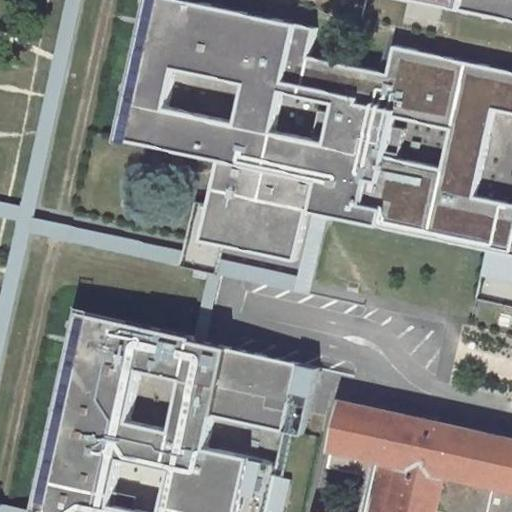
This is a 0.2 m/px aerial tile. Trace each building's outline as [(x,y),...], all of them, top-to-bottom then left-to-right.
[(511,111),(511,70),(394,44),(387,72),(309,55),(315,26),(197,0),(148,0),(127,97),(166,106),(175,66),(245,82),(236,122),(273,130),(282,90),(334,102),(325,142),(385,155),(394,116),(450,129),(442,168),(479,176),(494,107),(511,111)] [(511,0),(418,0),(511,20),(511,0)] [(511,203),(474,195),(479,176),(442,168),(385,155),(325,142),(273,130),(236,122),(166,106),(127,97),(118,136),(217,158),(199,238),(226,244),(220,271),(232,274),(294,288),(296,281),(312,210),(489,250),(511,255),(511,203)] [(109,511),(111,504),(121,459),(130,420),(141,369),(150,328),(80,313),(35,511),(109,511)] [(267,511),(291,407),(301,362),(217,343),(150,328),(141,369),(185,378),(173,430),(130,420),(121,459),(172,470),(162,511),(147,511),(111,504),(109,511),(267,511)] [(511,511),(511,440),(345,403),(337,438),(340,439),(338,446),(334,445),(328,468),(371,478),(362,511),(511,511)]
